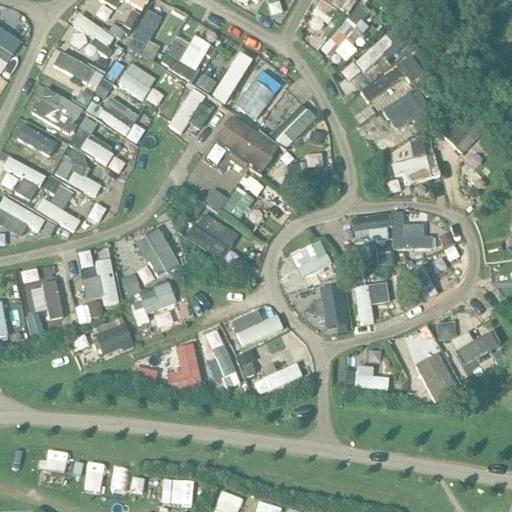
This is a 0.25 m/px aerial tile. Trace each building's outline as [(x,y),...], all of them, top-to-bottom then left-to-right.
[(101,0),(115,8),(120,0),(101,0)] [(124,0),(145,10),(149,0),(124,0)] [(239,0),(256,10),(262,0),(239,0)] [(320,0),(314,17),(331,24),(337,10),(350,15),(356,0),(320,0)] [(344,64),(373,16),(355,5),(326,52),(344,64)] [(79,17),(73,28),(110,47),(116,36),(79,17)] [(195,73),(213,48),(196,36),(188,47),(176,39),(167,53),(195,73)] [(354,92),(391,59),(377,43),(340,76),(354,92)] [(228,105),(256,57),(241,48),(213,96),(228,105)] [(0,49),(0,73),(2,75),(13,57),(0,49)] [(253,76),(264,84),(244,110),(260,122),(290,80),(264,61),(253,76)] [(113,84),(124,68),(115,62),(104,78),(113,84)] [(144,102),(157,81),(132,65),(118,87),(144,102)] [(86,86),(95,91),(102,78),(93,73),(86,86)] [(387,77),(360,94),(374,116),(388,107),(382,97),(395,89),(387,77)] [(31,115),(71,134),(83,108),(43,90),(31,115)] [(192,90),(168,129),(181,137),(205,98),(192,90)] [(384,112),(396,131),(430,108),(418,90),(384,112)] [(92,103),(86,114),(96,120),(102,109),(92,103)] [(287,151),(317,120),(300,104),(271,135),(287,151)] [(445,139),(465,155),(483,132),(463,116),(445,139)] [(264,175),(281,151),(232,117),(216,140),(264,175)] [(90,136),(97,126),(85,118),(78,128),(90,136)] [(419,158),(418,157),(424,155),(421,140),(409,142),(413,159),(419,158)] [(85,141),(80,154),(110,165),(114,152),(85,141)] [(31,146),(26,156),(50,166),(55,156),(31,146)] [(388,189),(440,179),(435,155),(393,163),(396,182),(387,183),(388,189)] [(5,158),(0,170),(0,184),(9,188),(14,177),(41,188),(47,175),(5,158)] [(96,198),(104,185),(65,162),(57,175),(96,198)] [(239,185),(258,197),(265,185),(246,173),(239,185)] [(52,204),(42,199),(36,211),(75,232),(81,222),(64,213),(74,193),(61,187),(52,204)] [(233,189),(225,212),(244,220),(253,197),(233,189)] [(205,206),(222,211),(227,196),(210,191),(205,206)] [(0,206),(0,211),(39,233),(46,221),(4,198),(0,206)] [(65,212),(83,221),(88,212),(70,203),(65,212)] [(222,262),(230,250),(219,243),(228,230),(202,212),(185,237),(222,262)] [(387,221),(354,224),(356,244),(389,241),(387,221)] [(158,281),(181,267),(159,230),(135,243),(158,281)] [(433,250),(433,238),(393,238),(394,251),(433,250)] [(332,270),(328,256),(317,259),(314,247),(292,253),(299,279),(332,270)] [(97,278),(83,280),(87,301),(101,299),(103,307),(120,304),(112,260),(95,263),(97,278)] [(339,263),(332,266),(336,275),(342,273),(339,263)] [(409,275),(422,300),(436,293),(423,268),(409,275)] [(34,315),(47,313),(49,323),(63,320),(52,269),(25,274),(34,315)] [(364,274),(352,276),(354,288),(366,286),(364,274)] [(136,277),(123,280),(126,296),(139,293),(136,277)] [(139,326),(180,307),(169,286),(129,305),(139,326)] [(359,326),(373,325),(372,306),(387,305),(385,287),(356,289),(359,326)] [(98,301),(75,305),(77,320),(100,317),(98,301)] [(231,325),(236,335),(262,323),(258,313),(231,325)] [(94,338),(102,359),(121,352),(122,354),(133,349),(124,325),(94,338)] [(347,334),(346,327),(336,328),(337,336),(347,334)] [(495,352),(488,339),(472,348),(467,339),(449,349),(461,370),(495,352)] [(169,395),(204,386),(193,344),(174,349),(180,370),(174,371),(172,361),(161,363),(169,395)] [(498,367),(506,362),(501,352),(493,357),(498,367)] [(448,365),(424,371),(430,397),(454,391),(448,365)] [(373,389),(374,368),(357,367),(356,388),(373,389)] [(264,376),(266,388),(294,384),(292,371),(264,376)] [(486,403),(502,413),(511,396),(511,393),(497,385),(486,403)] [(46,451),(44,471),(66,474),(68,453),(46,451)] [(98,462),(96,473),(116,477),(119,466),(98,462)]
